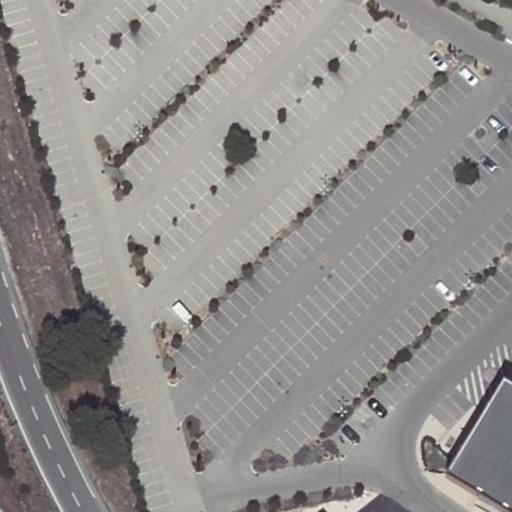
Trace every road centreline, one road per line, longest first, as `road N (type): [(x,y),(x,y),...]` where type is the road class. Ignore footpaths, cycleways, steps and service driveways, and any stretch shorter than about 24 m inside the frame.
road 1 (unclassified): [(442,511),(405,485),(393,463),(402,436),(511,319)]
road 2 (primary): [(63,480),(0,325)]
